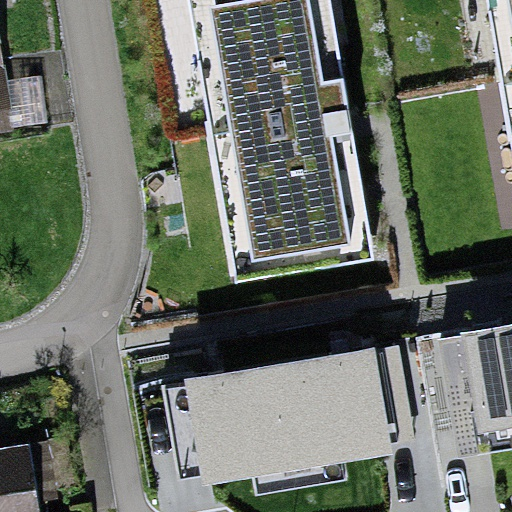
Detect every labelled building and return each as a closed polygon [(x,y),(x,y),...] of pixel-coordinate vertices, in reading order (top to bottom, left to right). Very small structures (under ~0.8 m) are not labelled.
[(365,239),(322,0),(195,0),(242,260),(365,239)] [(511,0),(494,0),(511,99),(511,0)] [(511,316),(468,324),(484,421),(511,416),(511,316)] [(371,342),(191,372),(207,469),(387,440),(371,342)] [(42,511),(35,446),(0,450),(0,511),(42,511)]
